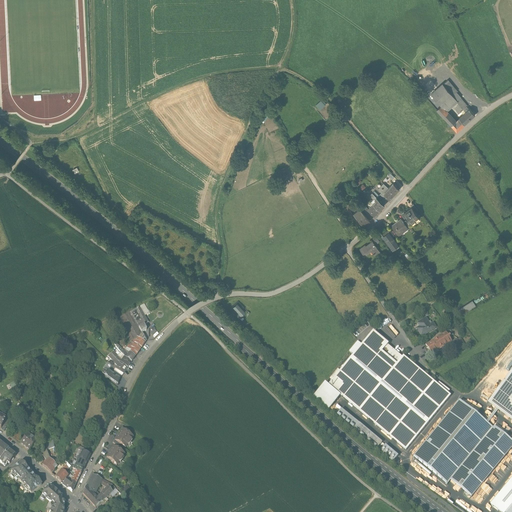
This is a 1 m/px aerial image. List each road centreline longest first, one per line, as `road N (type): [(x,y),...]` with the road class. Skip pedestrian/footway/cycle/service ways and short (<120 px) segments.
road 1 (secondary): [(0,143),(438,511)]
road 2 (track): [(408,189),(327,98),(279,68),(198,78),(72,138),(30,144)]
road 3 (unclassified): [(511,95),(457,137),(372,227),(311,273),(267,295),(226,294),(187,313)]
road 4 (track): [(217,297),(219,203),(287,50),(290,0)]
road 5 (residential): [(187,313),(139,363),(74,500)]
road 6 (track): [(94,128),(92,0)]
